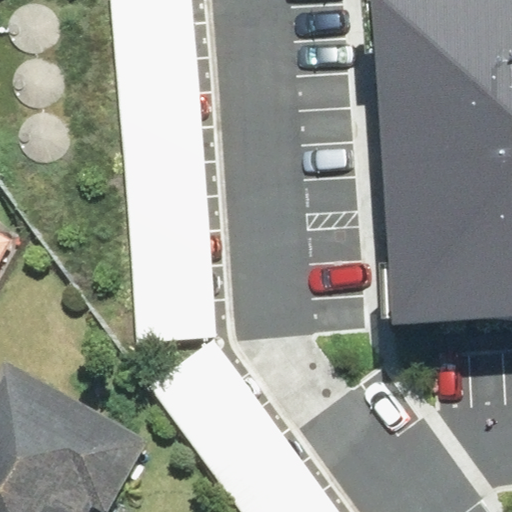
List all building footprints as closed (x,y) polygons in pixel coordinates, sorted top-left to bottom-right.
[(117,0),(142,332),(222,333),(189,0),(117,0)] [(511,0),(418,0),(433,316),(511,312),(511,0)] [(0,282),(28,224),(0,210),(0,282)] [(346,511),(217,338),(155,384),(249,511),(346,511)] [(91,381),(38,353),(0,423),(0,511),(121,511),(148,461),(70,419),(91,381)]
